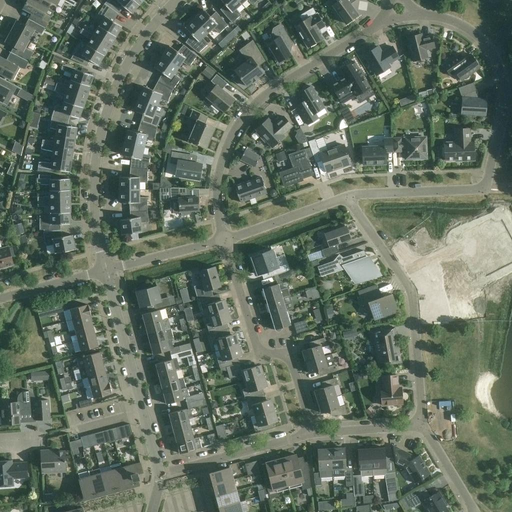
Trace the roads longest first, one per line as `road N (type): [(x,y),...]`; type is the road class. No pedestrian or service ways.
road 1 (residential): [(346,198),(486,187),(503,113),(499,67),(469,30),(426,16)]
road 2 (residential): [(103,272),(93,207),(100,130),(136,49),(179,0)]
road 3 (residential): [(223,243),(218,178),(240,121),(276,87),(378,26)]
road 4 (residential): [(311,435),(286,359),(255,349),(223,243)]
road 5 (residential): [(160,480),(311,435)]
road 6 (residential): [(421,426),(414,318),(398,275)]
road 7 (residential): [(141,415),(103,272)]
road 8 (residential): [(223,243),(346,198)]
road 9 (residential): [(103,272),(223,243)]
